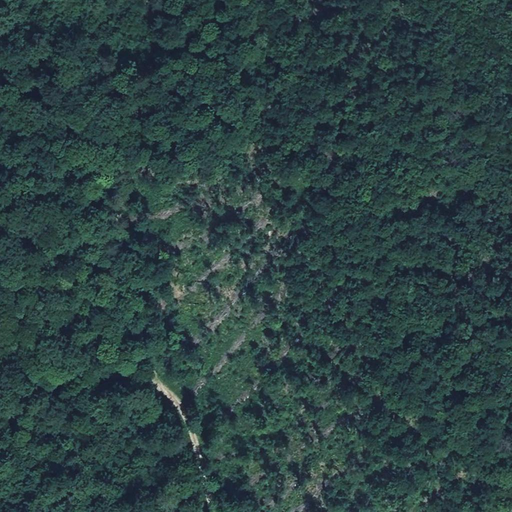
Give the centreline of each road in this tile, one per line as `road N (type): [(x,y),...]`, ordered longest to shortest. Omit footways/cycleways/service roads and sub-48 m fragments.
road 1 (track): [(161,385),(109,270),(130,107),(157,48),(143,0)]
road 2 (track): [(161,385),(116,365),(0,377)]
road 3 (track): [(213,511),(187,420),(161,385)]
